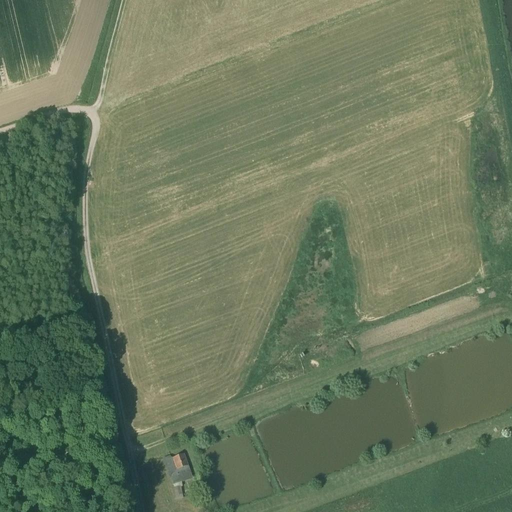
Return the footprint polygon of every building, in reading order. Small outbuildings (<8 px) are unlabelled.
[(176,471),(177,471),(188,467),(183,455),(172,459),(176,471)] [(176,471),(172,459),(165,461),(171,479),(179,476),(177,471),(176,471)] [(192,480),(188,467),(177,471),(179,476),(182,483),(192,480)] [(182,483),(179,476),(171,479),(173,486),(182,483)] [(175,490),(178,501),(185,498),(181,488),(175,490)]
